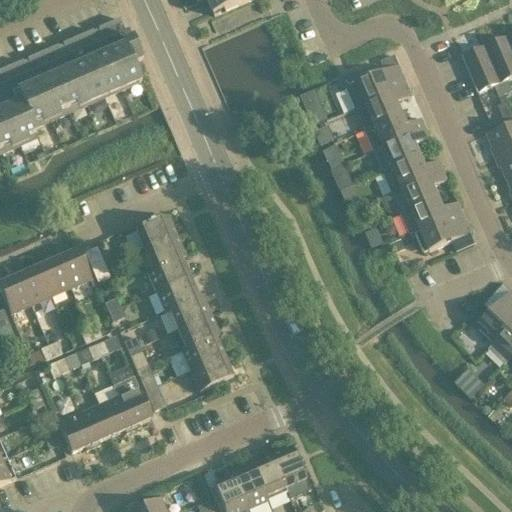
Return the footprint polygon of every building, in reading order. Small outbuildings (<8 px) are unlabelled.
[(206,0),(215,19),(259,0),(206,0)] [(0,86),(124,32),(119,22),(0,73),(0,86)] [(484,49),(505,97),(511,94),(507,83),(511,81),(511,52),(506,39),(484,49)] [(67,79),(42,89),(37,78),(27,83),(32,94),(22,98),(18,89),(11,92),(19,111),(10,115),(5,104),(0,105),(0,157),(37,141),(33,132),(140,85),(132,66),(141,62),(132,40),(120,45),(124,54),(112,59),(107,48),(97,52),(102,63),(77,74),(72,63),(62,68),(67,79)] [(478,96),(494,89),(498,100),(505,97),(484,49),(461,59),(478,96)] [(342,81),(356,112),(407,90),(398,68),(362,84),(358,74),(342,81)] [(356,112),(365,133),(402,117),(398,106),(412,100),(407,90),(356,112)] [(506,123),(511,120),(511,114),(507,102),(499,106),(506,123)] [(374,154),(426,132),(421,122),(407,128),(402,117),(365,133),(374,154)] [(495,161),(511,153),(511,126),(487,137),(492,150),(491,151),(495,161)] [(374,154),(384,174),(420,159),(416,148),(430,141),(426,132),(374,154)] [(506,182),(511,179),(511,153),(495,161),(499,171),(501,170),(506,182)] [(328,163),(332,173),(344,168),(340,158),(328,163)] [(393,195),(444,173),(439,163),(425,170),(420,159),(384,174),(393,195)] [(393,195),(402,216),(439,200),(434,189),(448,183),(444,173),(393,195)] [(402,216),(411,237),(420,233),(462,215),(458,205),(443,211),(439,200),(402,216)] [(462,215),(420,233),(429,255),(471,237),(462,215)] [(143,254),(176,239),(167,219),(134,233),(143,254)] [(359,235),(369,231),(365,222),(355,226),(359,235)] [(176,239),(143,254),(151,273),(147,275),(184,259),(176,239)] [(405,253),(401,243),(390,247),(394,258),(405,253)] [(93,275),(105,270),(96,250),(84,255),(93,275)] [(55,257),(70,292),(91,283),(78,252),(64,258),(62,254),(55,257)] [(70,292),(55,257),(48,261),(50,264),(37,270),(50,300),(70,292)] [(184,259),(147,275),(156,295),(189,281),(180,262),(185,260),(184,259)] [(50,300),(37,270),(24,275),(23,272),(16,275),(31,309),(50,300)] [(105,270),(93,275),(97,285),(109,280),(105,270)] [(31,309),(16,275),(9,278),(10,281),(0,286),(0,294),(10,318),(31,309)] [(189,281),(156,295),(164,315),(202,299),(201,298),(197,300),(189,281)] [(496,343),(511,326),(511,295),(511,294),(479,327),(496,343)] [(202,299),(164,315),(164,316),(169,314),(177,333),(210,319),(202,299)] [(108,316),(120,311),(116,301),(104,307),(108,316)] [(120,311),(108,316),(112,325),(124,320),(120,311)] [(210,319),(177,333),(185,352),(181,354),(181,355),(219,339),(210,319)] [(5,321),(0,323),(0,332),(9,329),(5,321)] [(505,368),(511,359),(511,326),(496,343),(488,352),(505,368)] [(88,333),(93,343),(101,340),(96,329),(88,333)] [(155,332),(144,337),(148,346),(159,341),(155,332)] [(93,343),(88,333),(80,336),(85,347),(93,343)] [(127,355),(139,350),(143,348),(139,338),(123,345),(127,355)] [(219,339),(181,355),(190,375),(223,360),(215,341),(219,339)] [(95,348),(100,361),(120,352),(115,340),(95,348)] [(48,350),(53,361),(61,357),(56,346),(48,350)] [(75,357),(80,370),(100,361),(95,348),(75,357)] [(53,361),(48,350),(40,354),(45,364),(53,361)] [(139,350),(127,355),(131,364),(143,359),(139,350)] [(19,352),(7,357),(11,365),(22,360),(19,352)] [(55,365),(61,378),(80,370),(75,357),(55,365)] [(22,360),(11,365),(14,373),(26,368),(22,360)] [(223,360),(190,375),(199,395),(232,381),(223,360)] [(61,378),(55,365),(48,368),(53,381),(61,378)] [(144,394),(156,389),(152,380),(140,385),(144,394)] [(464,393),(465,394),(472,401),(485,388),(477,380),(469,388),(464,393)] [(151,422),(151,421),(133,381),(113,390),(117,400),(132,434),(139,431),(137,428),(151,422)] [(156,389),(144,394),(153,415),(165,410),(156,389)] [(36,392),(24,397),(28,405),(40,400),(36,392)] [(511,392),(502,403),(511,411),(511,410),(511,392)] [(40,400),(28,405),(31,413),(43,408),(40,400)] [(125,437),(132,434),(117,400),(97,409),(110,439),(123,434),(125,437)] [(77,417),(92,452),(99,448),(98,445),(110,439),(97,409),(77,417)] [(92,452),(77,417),(57,426),(70,457),(84,451),(85,455),(92,452)] [(53,432),(42,437),(45,445),(57,440),(53,432)] [(57,440),(45,445),(49,453),(60,448),(57,440)] [(0,488),(15,482),(0,446),(0,488)] [(270,458),(284,491),(286,496),(295,501),(310,495),(291,449),(270,458)] [(250,467),(266,504),(267,504),(265,500),(284,491),(270,458),(250,467)] [(248,511),(266,504),(250,467),(252,472),(232,480),(246,511),(248,511)] [(246,511),(232,480),(212,489),(221,511),(246,511)] [(164,511),(159,500),(140,509),(137,502),(122,509),(123,511),(164,511)]
